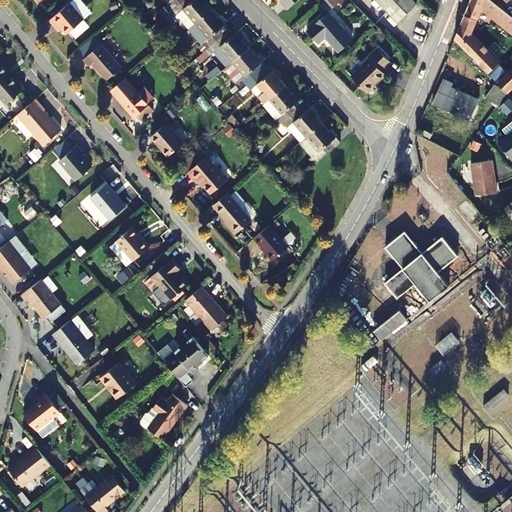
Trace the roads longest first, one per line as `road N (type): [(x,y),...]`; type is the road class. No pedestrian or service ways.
road 1 (residential): [(0,12),(278,337)]
road 2 (tertiary): [(278,337),(394,152)]
road 3 (tertiary): [(150,511),(278,337)]
road 4 (residential): [(242,0),(394,152)]
road 5 (tertiary): [(394,152),(457,0)]
